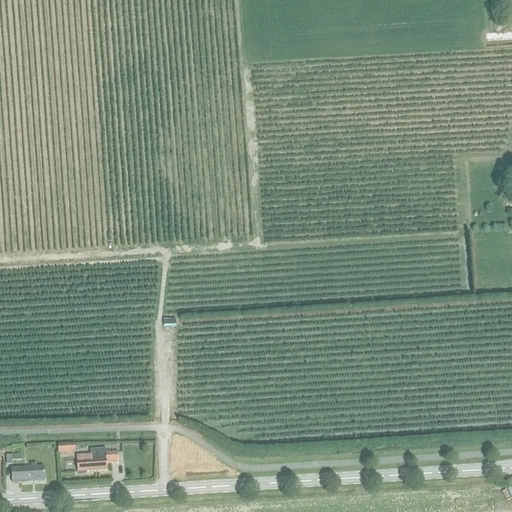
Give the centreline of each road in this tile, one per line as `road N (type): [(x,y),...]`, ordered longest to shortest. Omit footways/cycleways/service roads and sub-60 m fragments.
road 1 (secondary): [(163,490),(511,468)]
road 2 (track): [(164,427),(158,334),(167,252)]
road 3 (secondary): [(0,501),(163,490)]
